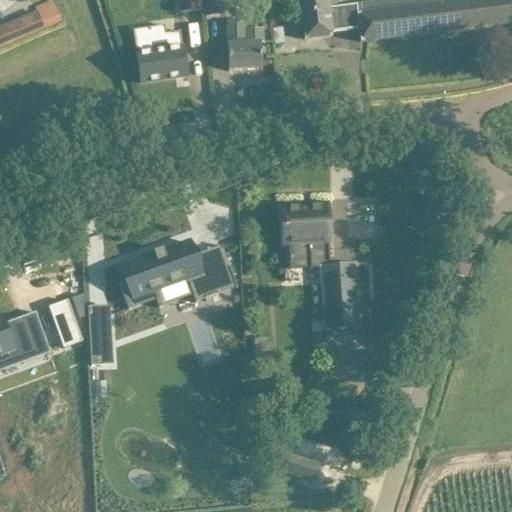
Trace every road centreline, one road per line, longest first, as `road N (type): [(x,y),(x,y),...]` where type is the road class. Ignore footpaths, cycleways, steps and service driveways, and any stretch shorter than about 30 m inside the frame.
road 1 (unclassified): [(0,209),(169,145),(305,121)]
road 2 (unclassified): [(381,511),(457,276),(486,215)]
road 3 (unclassified): [(435,123),(305,121)]
